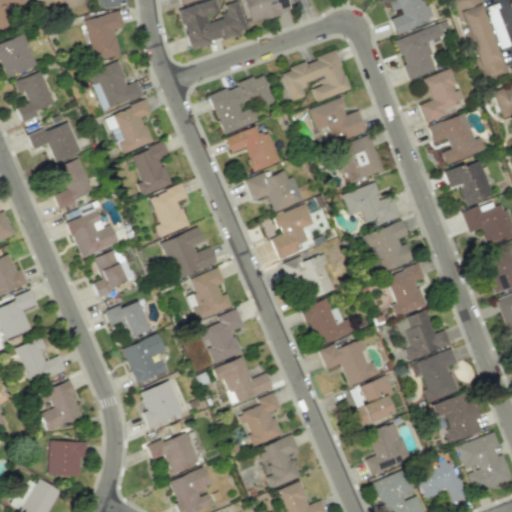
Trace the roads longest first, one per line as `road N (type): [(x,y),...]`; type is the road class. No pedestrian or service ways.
road 1 (residential): [(170,82),(347,22),(511,420)]
road 2 (residential): [(356,511),(170,82),(149,0)]
road 3 (residential): [(94,511),(115,456),(117,414),(0,138)]
